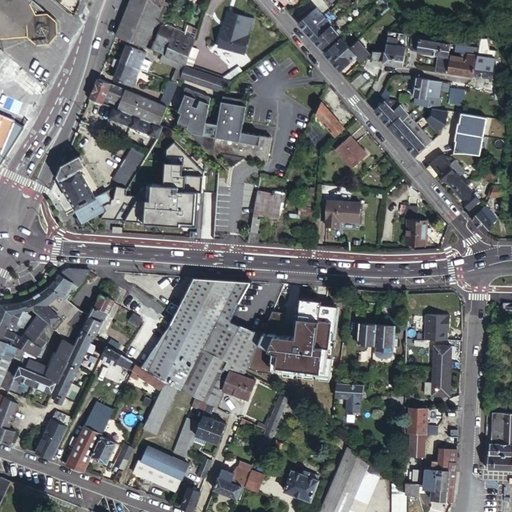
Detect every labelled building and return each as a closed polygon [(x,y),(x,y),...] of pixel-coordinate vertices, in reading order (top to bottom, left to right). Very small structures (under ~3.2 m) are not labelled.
[(0,0),(0,37),(2,37),(29,33),(38,41),(51,40),(59,30),(58,18),(36,0),(0,0)] [(149,0),(131,0),(116,36),(146,48),(153,32),(158,34),(162,23),(169,8),(163,6),(149,0)] [(318,6),(309,14),(316,21),(324,13),(318,6)] [(231,11),(227,25),(224,27),(220,45),(246,52),(250,34),(247,33),(250,22),(253,23),(255,17),(231,11)] [(334,24),(325,15),(324,13),(316,21),(317,23),(326,32),(334,24)] [(309,14),(302,21),(300,22),(308,31),(317,23),(316,21),(309,14)] [(158,34),(151,49),(163,54),(186,63),(187,61),(196,38),(162,23),(158,34)] [(317,23),(308,31),(316,40),(325,32),(326,32),(317,23)] [(341,32),(348,26),(346,23),(339,29),(341,32)] [(316,40),(323,49),(341,32),(339,29),(334,24),(326,32),(325,32),(316,40)] [(390,31),(389,39),(396,40),(397,32),(390,31)] [(450,55),(452,43),(413,37),(411,49),(440,53),(450,55)] [(326,52),(334,61),(350,47),(342,38),(326,52)] [(363,61),(371,55),(359,41),(351,48),(358,56),(363,61)] [(385,59),(384,62),(395,64),(398,45),(388,43),(386,53),(385,59)] [(128,45),(122,62),(140,69),(143,60),(146,53),(128,45)] [(406,46),(398,45),(395,64),(403,65),(406,46)] [(199,48),(193,46),(187,61),(193,64),(199,48)] [(334,61),(342,70),(358,56),(351,48),(350,47),(334,61)] [(478,56),(479,48),(469,47),(467,60),(463,59),(461,73),(475,75),(478,56)] [(450,55),(440,53),(438,70),(447,72),(447,70),(450,55)] [(177,68),(171,82),(178,84),(179,81),(182,75),(185,66),(186,63),(163,54),(161,61),(177,68)] [(453,54),(450,71),(461,73),(463,59),(464,56),(453,54)] [(475,75),(493,78),(495,66),(493,66),(494,59),(478,56),(475,75)] [(373,66),(382,68),(384,62),(385,59),(375,58),(373,66)] [(122,62),(114,59),(111,67),(118,70),(122,62)] [(143,60),(140,69),(148,72),(151,63),(143,60)] [(122,62),(118,70),(115,78),(133,86),(140,69),(122,62)] [(220,90),(229,83),(185,66),(182,75),(203,84),(220,90)] [(353,83),(358,88),(368,80),(363,74),(353,83)] [(430,79),(418,77),(415,96),(416,96),(427,97),(428,94),(430,79)] [(110,84),(98,79),(93,91),(105,96),(110,84)] [(440,96),(443,81),(430,79),(428,94),(440,96)] [(149,91),(146,98),(168,107),(173,96),(178,84),(171,82),(165,97),(149,91)] [(146,98),(110,84),(105,96),(120,102),(117,108),(164,127),(175,130),(178,123),(183,112),(177,110),(168,107),(146,98)] [(214,149),(214,151),(224,153),(232,154),(238,155),(240,155),(267,160),(271,136),(242,130),(243,121),(220,116),(220,119),(219,124),(207,122),(212,97),(186,87),(177,110),(183,112),(178,123),(186,127),(185,128),(206,148),(214,149)] [(449,102),(456,103),(459,88),(452,87),(449,102)] [(459,88),(456,103),(464,105),(467,89),(459,88)] [(105,96),(93,91),(90,98),(102,103),(105,96)] [(442,96),(440,96),(428,94),(427,97),(416,96),(415,104),(425,105),(434,107),(440,108),(442,96)] [(224,96),(220,113),(220,116),(243,121),(247,101),(224,96)] [(386,99),(376,109),(382,116),(393,106),(386,99)] [(388,99),(386,99),(393,106),(395,109),(401,104),(397,100),(388,99)] [(322,100),(317,113),(336,136),(346,127),(322,100)] [(402,103),(401,104),(395,109),(402,116),(405,119),(410,115),(411,114),(402,103)] [(393,106),(382,116),(391,126),(402,116),(395,109),(393,106)] [(158,137),(164,127),(117,108),(113,107),(109,118),(158,137)] [(427,119),(437,131),(446,122),(449,110),(434,107),(432,114),(427,119)] [(0,149),(2,150),(15,118),(0,111),(0,149)] [(481,154),(487,117),(462,112),(460,122),(459,122),(456,140),(457,140),(455,152),(481,154)] [(417,123),(410,115),(405,119),(410,125),(412,127),(417,123)] [(402,116),(391,126),(399,135),(410,125),(405,119),(402,116)] [(420,137),(425,133),(417,123),(412,127),(418,134),(420,137)] [(399,135),(407,144),(418,134),(412,127),(410,125),(399,135)] [(420,137),(428,146),(432,142),(425,133),(420,137)] [(407,144),(416,156),(428,146),(420,137),(418,134),(407,144)] [(368,153),(352,135),(337,148),(353,165),(368,153)] [(179,223),(180,219),(194,221),(197,191),(202,191),(203,175),(203,172),(175,142),(168,149),(167,162),(165,185),(153,184),(149,183),(148,199),(146,220),(179,223)] [(113,178),(125,186),(144,154),(132,146),(113,178)] [(80,153),(62,164),(58,175),(70,195),(80,189),(87,201),(98,194),(93,186),(90,188),(79,168),(86,164),(80,153)] [(232,154),(224,153),(233,163),(239,157),(240,155),(238,155),(232,154)] [(444,153),(441,155),(431,164),(439,173),(450,164),(465,182),(468,180),(463,174),(466,172),(456,161),(452,163),(444,153)] [(473,164),(481,165),(482,156),(474,155),(473,164)] [(439,173),(431,164),(427,168),(435,177),(440,174),(439,173)] [(449,180),(457,189),(465,182),(450,164),(439,173),(447,181),(449,180)] [(465,182),(457,189),(465,199),(463,200),(470,208),(480,199),(465,182)] [(102,217),(126,220),(145,222),(146,220),(148,199),(149,183),(140,196),(126,195),(127,188),(118,186),(115,199),(112,199),(111,204),(109,203),(103,206),(106,210),(106,211),(102,217)] [(504,195),(504,184),(499,184),(496,184),(491,195),(504,195)] [(80,189),(70,195),(76,207),(87,201),(80,189)] [(258,189),(254,210),(259,210),(278,214),(280,201),(281,194),(258,189)] [(105,190),(98,194),(87,201),(76,207),(75,208),(84,223),(106,210),(103,206),(109,203),(111,204),(112,199),(105,190)] [(499,207),(490,198),(488,202),(487,203),(495,211),(499,207)] [(341,220),(348,220),(349,202),(333,201),(331,224),(341,225),(341,220)] [(307,202),(300,202),(299,212),(290,212),(289,215),(300,216),(301,213),(314,214),(315,205),(307,205),(307,202)] [(349,202),(348,220),(361,221),(363,203),(349,202)] [(473,217),(486,231),(495,222),(490,217),(495,211),(487,203),(473,217)] [(409,206),(409,217),(417,217),(417,206),(409,206)] [(500,216),(495,211),(490,217),(495,222),(500,216)] [(417,217),(409,217),(407,244),(426,245),(427,218),(417,217)] [(253,218),(251,232),(257,232),(259,219),(258,218),(253,218)] [(251,232),(249,240),(258,241),(259,232),(257,232),(251,232)] [(84,270),(82,269),(63,269),(60,273),(79,286),(90,273),(87,271),(85,273),(83,272),(84,270)] [(79,286),(60,273),(60,274),(57,278),(53,283),(49,287),(69,298),(75,291),(77,288),(79,286)] [(241,281),(195,277),(172,320),(167,330),(160,346),(149,369),(157,373),(167,379),(169,380),(179,386),(196,396),(207,402),(212,405),(214,406),(215,407),(224,389),(249,399),(253,388),(242,384),(245,375),(231,370),(232,365),(246,372),(259,344),(263,335),(255,331),(243,326),(246,321),(233,316),(240,303),(251,282),(241,281)] [(69,298),(49,287),(48,288),(44,291),(36,296),(59,311),(65,302),(68,300),(69,298)] [(113,300),(101,294),(95,305),(108,312),(113,300)] [(59,311),(36,296),(35,297),(28,300),(24,301),(30,306),(39,314),(49,322),(59,311)] [(81,306),(69,298),(68,300),(65,302),(59,311),(49,322),(64,338),(68,340),(76,323),(72,321),(81,306)] [(30,306),(24,301),(22,301),(17,302),(10,302),(8,302),(3,303),(0,308),(0,328),(4,330),(9,321),(17,324),(16,329),(21,331),(23,326),(25,327),(31,315),(25,312),(25,308),(30,306)] [(263,335),(271,315),(240,303),(233,316),(246,321),(258,326),(255,331),(263,335)] [(95,337),(108,312),(95,305),(83,329),(95,336),(95,337)] [(137,324),(142,318),(134,313),(129,319),(137,324)] [(34,320),(45,328),(49,322),(39,314),(34,320)] [(451,315),(426,314),(426,339),(448,340),(448,330),(450,330),(451,315)] [(161,315),(156,325),(148,340),(160,346),(167,330),(172,320),(161,315)] [(34,320),(25,332),(35,341),(45,328),(34,320)] [(324,326),(289,320),(286,338),(321,344),(324,326)] [(0,328),(0,339),(26,351),(21,364),(27,367),(31,358),(35,360),(43,347),(35,341),(25,332),(21,331),(16,329),(17,324),(9,321),(4,330),(0,328)] [(258,326),(246,321),(243,326),(255,331),(258,326)] [(397,324),(361,322),(359,344),(376,345),(376,351),(377,354),(380,356),(386,357),(390,355),(392,352),(392,346),(395,346),(395,345),(398,345),(398,338),(396,338),(397,324)] [(86,353),(95,336),(83,329),(76,344),(74,347),(86,353)] [(50,367),(47,365),(35,360),(31,358),(27,367),(38,372),(46,375),(59,381),(61,377),(69,362),(67,361),(74,347),(76,344),(68,340),(64,338),(57,353),(50,367)] [(0,384),(9,390),(15,376),(21,364),(26,351),(0,339),(0,384)] [(138,362),(130,357),(124,354),(107,344),(101,357),(116,363),(116,362),(124,366),(125,364),(134,370),(138,362)] [(246,372),(256,377),(269,348),(259,344),(246,372)] [(436,345),(435,368),(435,370),(455,370),(456,346),(436,345)] [(69,362),(79,367),(86,353),(74,347),(67,361),(69,362)] [(47,365),(50,367),(57,353),(54,352),(47,365)] [(61,377),(72,383),(79,367),(69,362),(61,377)] [(163,387),(167,379),(157,373),(149,369),(145,366),(138,362),(134,370),(131,376),(138,379),(141,373),(163,387)] [(27,367),(21,364),(15,376),(33,383),(38,372),(27,367)] [(259,378),(270,384),(277,370),(266,365),(259,378)] [(416,370),(409,369),(408,381),(416,382),(416,370)] [(454,395),(455,370),(435,370),(434,395),(454,395)] [(33,383),(53,392),(59,381),(46,375),(38,372),(33,383)] [(58,394),(65,397),(72,383),(61,377),(59,381),(53,392),(58,394)] [(169,380),(167,379),(163,387),(144,427),(157,433),(179,386),(169,380)] [(340,384),(339,398),(365,400),(365,386),(340,384)] [(265,457),(290,395),(289,394),(282,390),(258,454),(265,457)] [(61,404),(65,397),(58,394),(54,401),(61,404)] [(0,423),(9,427),(19,403),(6,395),(0,409),(0,423)] [(215,420),(209,417),(210,414),(214,406),(212,405),(207,402),(196,396),(193,405),(206,410),(201,422),(199,422),(194,436),(196,437),(195,441),(205,445),(207,439),(215,420)] [(413,407),(410,406),(410,430),(412,430),(411,454),(427,455),(428,407),(417,406),(413,407)] [(487,467),(487,468),(496,468),(511,468),(511,410),(491,410),(490,440),(489,440),(488,452),(487,452),(487,467)] [(36,452),(52,458),(72,418),(57,411),(36,452)] [(103,433),(108,423),(91,415),(86,425),(103,433)] [(199,422),(187,417),(174,452),(188,457),(195,441),(196,437),(194,436),(199,422)] [(219,443),(227,424),(215,420),(207,439),(219,443)] [(0,438),(12,443),(17,430),(9,427),(0,423),(0,438)] [(66,463),(84,470),(92,456),(102,435),(103,433),(86,425),(66,463)] [(102,435),(92,456),(107,463),(117,443),(102,435)] [(341,450),(346,445),(341,440),(337,445),(341,450)] [(287,445),(277,441),(276,444),(279,445),(277,448),(281,449),(282,447),(286,448),(287,445)] [(124,469),(134,448),(126,444),(116,465),(124,469)] [(140,459),(134,472),(176,493),(182,480),(189,465),(151,446),(143,461),(140,459)] [(431,488),(431,498),(448,499),(450,470),(451,461),(458,461),(458,447),(436,446),(436,460),(429,460),(429,467),(423,467),(422,487),(431,488)] [(349,511),(366,473),(369,465),(349,447),(321,511),(349,511)] [(205,478),(212,461),(204,457),(197,475),(205,478)] [(240,499),(253,466),(241,460),(235,474),(222,469),(214,488),(240,499)] [(379,478),(381,472),(370,462),(369,465),(366,473),(379,478)] [(405,494),(418,495),(419,483),(420,469),(412,469),(411,482),(405,482),(405,494)] [(268,477),(252,471),(246,487),(262,493),(268,477)] [(308,475),(297,471),(289,491),(315,502),(324,482),(313,478),(315,475),(309,472),(308,475)] [(364,511),(379,478),(366,473),(349,511),(364,511)] [(0,480),(0,502),(11,479),(2,476),(0,480)] [(402,492),(393,483),(392,511),(408,511),(408,497),(405,494),(402,492)] [(182,506),(193,510),(199,493),(201,490),(190,486),(182,506)]
